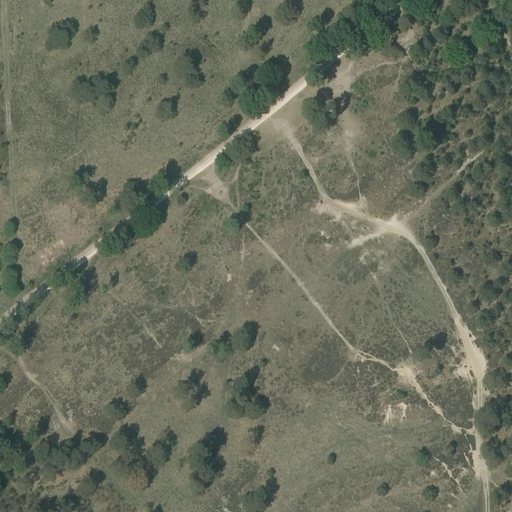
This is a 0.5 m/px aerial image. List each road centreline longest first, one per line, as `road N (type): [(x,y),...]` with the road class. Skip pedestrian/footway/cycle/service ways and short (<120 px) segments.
road 1 (track): [(0,319),(407,0)]
road 2 (track): [(248,129),(238,106),(245,0)]
